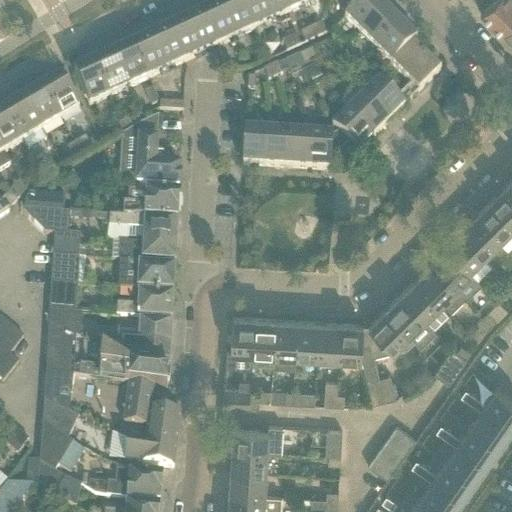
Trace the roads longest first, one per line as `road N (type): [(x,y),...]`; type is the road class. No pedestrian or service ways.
road 1 (residential): [(213,290),(352,285),(511,130)]
road 2 (residential): [(192,511),(205,305),(213,290)]
road 3 (residential): [(213,290),(198,262),(207,76)]
road 4 (unclassified): [(140,0),(0,83)]
